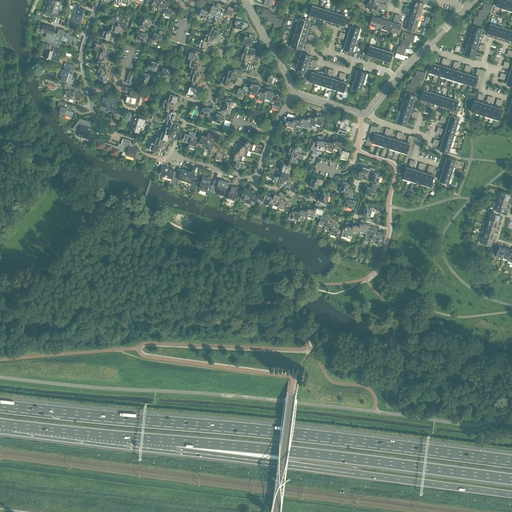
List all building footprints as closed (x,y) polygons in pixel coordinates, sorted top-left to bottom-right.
[(59,9),(61,0),(49,0),(49,2),(46,11),(48,11),(47,14),(59,18),(62,10),(59,9)] [(164,11),(166,7),(168,7),(169,6),(170,1),(167,0),(166,0),(166,3),(163,2),(160,2),(159,6),(158,9),(164,11)] [(422,9),(424,3),(422,2),(419,1),(416,0),(414,0),(412,0),(412,2),(413,3),(414,2),(415,3),(414,6),(422,9)] [(507,9),(510,0),(503,0),(502,7),(507,9)] [(377,10),(378,8),(379,8),(379,9),(381,9),(382,6),(368,2),(367,7),(374,9),(377,10)] [(82,24),(86,10),(79,8),(80,5),(74,3),(73,7),(76,8),(72,21),(82,24)] [(221,9),(221,7),(222,4),(219,3),(218,7),(212,5),(211,8),(210,13),(216,15),(218,10),(220,11),(221,9)] [(488,12),(490,13),(492,6),(484,3),(483,7),(483,10),(483,11),(488,12)] [(173,13),(174,11),(176,6),(172,5),(171,8),(168,7),(166,7),(164,11),(163,14),(170,16),(171,12),(173,13)] [(237,11),(238,6),(235,5),(234,8),(228,7),(227,9),(225,16),(232,18),(234,12),(236,13),(237,11)] [(211,8),(208,7),(207,10),(202,9),(202,7),(199,6),(197,11),(200,12),(199,16),(206,18),(207,14),(209,15),(210,13),(211,8)] [(316,17),(319,8),(312,6),(309,14),(307,21),(310,22),(311,16),(312,15),(316,17)] [(421,15),(422,9),(414,6),(413,10),(411,9),(412,9),(410,8),(409,11),(421,15)] [(223,16),(225,16),(227,9),(224,8),(223,12),(220,11),(218,10),(216,15),(215,18),(222,20),(223,16)] [(268,18),(269,12),(270,12),(270,10),(263,8),(261,14),(260,16),(264,17),(265,17),(268,18)] [(329,16),(331,12),(324,9),(320,21),(323,22),(323,20),(323,19),(326,20),(327,16),(329,16)] [(376,26),(378,18),(375,17),(377,10),(374,9),(372,16),(370,24),(370,25),(370,24),(376,26)] [(487,14),(488,12),(483,11),(483,10),(480,10),(478,14),(479,14),(478,17),(475,16),(486,19),(487,14)] [(419,20),(421,15),(409,11),(408,14),(410,14),(411,14),(410,18),(419,20)] [(274,22),(276,17),(277,15),(270,12),(269,12),(268,18),(267,21),(271,22),(271,21),(274,22)] [(331,25),(335,13),(331,12),(329,16),(327,16),(326,20),(330,21),(330,22),(329,22),(329,24),(331,25)] [(341,20),(342,15),(335,13),(331,25),(334,26),(335,24),(334,24),(335,22),(337,23),(338,19),(341,20)] [(123,21),(124,18),(119,16),(117,16),(117,15),(116,15),(115,15),(112,14),(111,16),(112,17),(110,23),(113,24),(117,25),(118,23),(119,20),(123,21)] [(150,24),(152,20),(147,18),(147,19),(145,18),(145,17),(140,15),(139,19),(140,19),(138,25),(141,26),(144,27),(145,28),(147,22),(150,24)] [(247,27),(248,23),(244,22),(239,20),(240,17),(236,15),(235,20),(235,23),(237,23),(235,27),(242,30),(243,26),(247,27)] [(345,24),(347,17),(347,16),(346,17),(342,15),(341,20),(338,19),(337,23),(342,24),(341,26),(348,28),(349,25),(345,24)] [(381,28),(385,16),(382,15),(381,17),(382,17),(382,19),(378,18),(376,26),(381,28)] [(191,33),(190,33),(192,26),(193,26),(193,24),(194,22),(189,20),(186,19),(177,16),(176,19),(175,21),(173,27),(173,29),(171,36),(171,35),(170,37),(170,40),(177,42),(179,43),(187,45),(187,43),(188,43),(188,41),(190,34),(191,33)] [(387,30),(390,21),(386,20),(387,19),(388,17),(385,16),(381,28),(387,30)] [(481,26),(483,19),(486,20),(486,19),(475,16),(474,20),(474,23),(473,23),(481,26)] [(283,19),(276,17),(274,22),(273,25),(277,26),(278,26),(281,27),(280,27),(281,27),(283,19)] [(309,24),(310,22),(307,21),(300,18),(300,19),(298,23),(312,27),(313,25),(311,24),(310,25),(309,24)] [(417,26),(419,20),(410,18),(409,21),(408,21),(408,20),(406,20),(405,22),(417,26)] [(393,32),(396,20),(394,19),(393,21),(393,22),(390,21),(387,30),(393,32)] [(399,34),(401,25),(398,24),(398,23),(399,23),(399,21),(396,20),(393,32),(398,33),(399,34)] [(415,32),(417,26),(405,22),(404,25),(406,26),(407,25),(408,26),(407,29),(415,32)] [(119,33),(120,27),(124,29),(125,25),(120,23),(120,24),(118,23),(117,25),(113,24),(111,30),(109,29),(109,30),(116,32),(119,33)] [(54,46),(57,33),(54,32),(55,28),(43,24),(43,25),(38,24),(36,32),(41,34),(42,31),(47,32),(46,37),(44,37),(43,40),(48,41),(47,43),(50,43),(49,45),(54,46)] [(495,31),(497,26),(490,24),(487,33),(486,36),(489,37),(490,35),(489,35),(490,33),(492,34),(493,30),(495,31)] [(358,34),(360,29),(360,28),(351,26),(349,25),(348,28),(349,28),(350,28),(349,32),(358,34)] [(146,42),(148,34),(143,33),(144,27),(141,26),(139,33),(138,35),(137,34),(136,39),(139,41),(139,40),(146,42)] [(481,32),(482,29),(482,28),(473,26),(472,32),(483,35),(484,32),(482,32),(481,32)] [(498,40),(502,28),(497,26),(495,31),(493,30),(492,34),(497,36),(496,37),(495,39),(498,40)] [(74,41),(73,45),(76,46),(79,39),(76,38),(76,36),(70,35),(71,33),(67,32),(66,33),(64,33),(65,30),(59,28),(54,46),(59,48),(61,40),(66,42),(67,39),(74,41)] [(217,36),(219,31),(211,28),(209,35),(214,36),(213,39),(215,39),(215,40),(220,41),(221,37),(217,36)] [(306,33),(307,31),(297,28),(295,32),(309,37),(310,34),(308,33),(308,34),(306,33)] [(507,34),(508,30),(502,28),(498,40),(501,40),(501,39),(501,38),(501,37),(504,38),(505,34),(507,34)] [(115,35),(116,32),(109,30),(108,32),(104,31),(102,37),(109,40),(111,34),(115,35)] [(162,39),(163,37),(165,32),(161,31),(160,34),(155,33),(155,32),(152,30),(150,35),(153,36),(152,40),(159,42),(158,43),(162,44),(163,39),(162,39)] [(356,40),(358,34),(349,32),(348,35),(347,35),(347,34),(345,34),(344,36),(356,40)] [(482,38),(483,35),(472,32),(470,37),(478,40),(479,37),(481,37),(480,38),(482,38)] [(414,38),(415,35),(407,33),(405,40),(410,42),(413,43),(414,39),(414,38)] [(212,42),(213,39),(214,36),(209,35),(206,34),(204,40),(209,41),(208,44),(210,45),(215,46),(216,43),(212,42)] [(251,44),(251,42),(252,39),(253,39),(254,36),(250,34),(249,37),(245,36),(243,43),(247,44),(246,46),(248,47),(253,48),(254,45),(251,44)] [(354,46),(356,40),(344,36),(343,39),(345,40),(345,39),(347,40),(346,43),(354,46)] [(303,43),(304,40),(294,37),(292,42),(306,46),(307,43),(305,42),(305,43),(303,43)] [(477,43),(478,40),(470,37),(468,43),(480,47),(481,44),(479,43),(479,44),(477,43)] [(207,47),(208,44),(209,41),(204,40),(201,39),(199,46),(200,46),(199,48),(201,48),(202,47),(203,47),(203,49),(205,50),(210,52),(211,48),(207,47)] [(409,49),(410,45),(409,45),(410,42),(405,40),(403,39),(400,46),(409,49)] [(103,49),(104,46),(107,47),(109,44),(104,42),(104,43),(102,42),(101,44),(97,43),(95,49),(98,50),(102,52),(103,49)] [(306,46),(292,42),(291,46),(301,50),(301,49),(302,47),(303,47),(303,48),(305,49),(306,46)] [(139,59),(141,53),(141,51),(142,48),(134,46),(135,46),(133,45),(133,46),(125,43),(124,46),(124,45),(124,47),(122,54),(121,54),(121,56),(119,62),(118,64),(118,66),(123,68),(126,69),(135,72),(136,69),(136,67),(138,61),(139,59)] [(352,51),(354,46),(346,43),(345,46),(343,46),(344,46),(342,45),(341,48),(344,49),(352,52),(353,51),(352,51)] [(479,50),(480,47),(468,43),(466,49),(475,52),(476,48),(477,49),(479,50)] [(59,55),(61,48),(59,48),(54,46),(49,45),(47,44),(45,49),(46,49),(43,57),(47,58),(48,59),(48,58),(59,62),(60,58),(58,57),(58,55),(59,55)] [(375,52),(376,48),(369,46),(370,46),(369,46),(366,54),(367,54),(366,58),(369,58),(369,57),(369,56),(369,55),(371,56),(373,52),(375,52)] [(405,51),(406,48),(408,49),(409,49),(400,46),(398,46),(396,53),(404,56),(405,51)] [(254,54),(256,49),(253,48),(248,47),(246,53),(250,55),(250,57),(252,57),(252,58),(257,59),(258,56),(254,54)] [(377,61),(381,50),(376,48),(375,52),(373,52),(371,56),(376,57),(376,59),(375,58),(374,60),(377,61)] [(103,59),(104,57),(105,54),(109,55),(110,51),(105,50),(103,49),(102,52),(98,50),(96,57),(99,58),(103,59)] [(474,55),(475,52),(466,49),(464,55),(473,58),(473,57),(476,58),(477,55),(475,55),(474,55)] [(201,56),(202,53),(197,51),(192,50),(191,52),(190,52),(189,52),(188,56),(189,56),(188,58),(191,59),(196,61),(197,58),(198,55),(201,56)] [(386,56),(388,52),(381,50),(377,61),(380,62),(381,60),(380,60),(380,59),(383,60),(384,55),(386,56)] [(246,53),(243,52),(241,59),(245,60),(244,62),(247,63),(251,64),(252,64),(253,61),(249,60),(250,57),(250,55),(246,53)] [(390,62),(393,53),(392,53),(388,52),(386,56),(384,55),(383,60),(387,61),(387,62),(386,62),(386,64),(389,65),(390,62)] [(309,59),(310,56),(310,55),(301,53),(299,59),(311,62),(312,59),(310,59),(309,59)] [(105,64),(106,61),(110,62),(111,58),(106,57),(104,57),(103,59),(99,58),(97,64),(100,65),(105,66),(105,64)] [(198,65),(199,62),(202,64),(203,60),(199,58),(198,59),(197,58),(196,61),(191,59),(189,65),(193,66),(197,68),(198,65)] [(156,70),(159,63),(152,61),(152,60),(149,59),(147,64),(148,65),(148,66),(146,73),(149,74),(151,69),(156,70)] [(310,65),(311,62),(299,59),(298,64),(306,67),(307,64),(309,64),(308,65),(310,65)] [(435,73),(437,65),(434,64),(434,63),(435,63),(436,61),(433,60),(432,63),(429,72),(435,73)] [(252,71),(254,65),(252,64),(251,64),(247,63),(245,69),(249,71),(248,73),(250,74),(255,75),(256,72),(252,71)] [(441,75),(444,64),(441,63),(441,65),(441,66),(437,65),(435,73),(441,75)] [(107,71),(107,68),(111,69),(112,66),(107,64),(105,64),(105,66),(100,65),(98,71),(101,72),(106,74),(107,71)] [(305,70),(306,67),(298,64),(296,70),(304,73),(311,75),(312,72),(305,70)] [(446,77),(449,69),(446,68),(446,66),(447,65),(444,64),(441,75),(446,77)] [(199,73),(200,70),(203,71),(205,67),(200,66),(198,65),(197,68),(193,66),(191,73),(194,74),(198,75),(199,73)] [(452,79),(456,67),(453,66),(452,68),(453,68),(452,70),(449,69),(446,77),(452,79)] [(72,79),(72,76),(73,74),(69,72),(71,68),(65,67),(64,69),(62,69),(61,73),(63,73),(61,80),(67,82),(66,85),(71,86),(72,83),(73,80),(72,79)] [(458,81),(460,72),(457,71),(457,70),(458,70),(458,68),(456,67),(452,79),(458,81)] [(171,75),(173,70),(170,69),(169,70),(163,68),(162,72),(159,71),(157,76),(161,77),(161,76),(166,77),(165,81),(169,82),(170,77),(171,75)] [(234,79),(236,74),(240,75),(241,71),(236,69),(236,70),(234,69),(233,71),(229,70),(227,76),(231,78),(234,79)] [(315,83),(319,71),(316,70),(315,72),(316,72),(315,73),(312,72),(311,75),(309,81),(315,83)] [(364,79),(366,73),(358,70),(357,71),(358,71),(356,74),(355,73),(353,72),(353,75),(364,79)] [(423,80),(425,73),(417,70),(416,74),(415,78),(421,79),(421,80),(423,80)] [(463,82),(467,71),(464,70),(464,72),(464,73),(460,72),(458,81),(463,82)] [(106,80),(107,77),(108,75),(112,77),(113,73),(109,71),(108,72),(107,71),(106,74),(101,72),(99,79),(103,80),(103,83),(107,84),(108,81),(106,80)] [(321,84),(323,76),(320,75),(320,74),(321,74),(321,72),(319,71),(315,83),(321,84)] [(469,84),(472,76),(468,75),(469,73),(469,74),(470,72),(467,71),(463,82),(469,84)] [(149,80),(149,78),(150,74),(149,74),(146,73),(143,72),(141,78),(140,78),(139,81),(144,83),(144,82),(146,83),(151,84),(152,81),(149,80)] [(274,84),(277,77),(272,76),(273,74),(271,73),(266,72),(265,75),(269,76),(267,82),(274,84)] [(199,82),(200,80),(201,77),(205,78),(206,74),(201,73),(199,73),(198,75),(194,74),(192,80),(195,81),(199,82)] [(478,78),(479,75),(479,74),(476,73),(475,75),(476,75),(475,77),(472,76),(469,84),(475,86),(476,84),(477,81),(478,78)] [(326,86),(330,75),(327,74),(327,76),(327,77),(323,76),(321,84),(326,86)] [(230,82),(231,78),(227,76),(224,75),(222,82),(221,81),(220,84),(225,86),(227,87),(227,86),(232,88),(233,84),(230,83),(230,82)] [(332,88),(335,80),(331,78),(332,77),(333,75),(330,75),(326,86),(332,88)] [(362,85),(364,80),(364,79),(353,75),(352,78),(354,79),(354,78),(355,79),(354,82),(362,85)] [(338,90),(342,78),(339,77),(338,79),(339,79),(338,81),(335,80),(332,88),(338,90)] [(418,87),(421,80),(421,79),(415,78),(413,77),(411,81),(412,81),(411,84),(418,87)] [(349,87),(350,84),(346,83),(343,82),(343,81),(344,81),(344,79),(342,78),(338,90),(344,92),(343,92),(344,92),(346,86),(349,87)] [(257,93),(259,87),(259,86),(254,84),(255,80),(251,79),(250,84),(250,86),(252,87),(250,94),(256,96),(257,94),(257,93)] [(201,90),(202,84),(206,85),(207,82),(202,80),(202,81),(200,80),(199,82),(195,81),(193,87),(197,89),(201,90)] [(361,90),(362,85),(354,82),(353,85),(352,85),(350,84),(349,87),(352,88),(361,91),(361,90)] [(414,93),(416,86),(418,87),(411,84),(408,83),(407,87),(406,90),(414,93)] [(78,101),(81,93),(77,91),(78,88),(71,86),(66,85),(65,88),(70,90),(68,97),(78,101)] [(196,94),(197,89),(193,87),(190,86),(188,93),(187,92),(186,95),(191,97),(192,97),(193,97),(198,99),(199,95),(196,94)] [(246,94),(247,92),(249,87),(245,86),(244,90),(239,88),(236,96),(243,98),(244,94),(246,94)] [(273,95),(274,92),(269,90),(270,87),(266,86),(265,90),(265,91),(264,92),(264,93),(267,93),(265,98),(264,101),(270,102),(271,100),(273,95)] [(265,98),(267,93),(264,93),(264,92),(261,92),(262,88),(259,87),(257,93),(257,94),(259,95),(258,99),(264,101),(265,98)] [(125,95),(123,103),(126,104),(126,105),(133,107),(136,108),(137,105),(138,105),(142,93),(137,92),(132,90),(130,96),(125,95)] [(428,97),(430,92),(423,90),(420,99),(420,102),(422,103),(423,101),(422,101),(423,100),(425,100),(427,96),(428,97)] [(431,106),(435,94),(430,92),(428,97),(427,96),(425,100),(430,102),(429,103),(428,105),(431,106)] [(414,99),(415,96),(415,95),(406,93),(404,99),(416,102),(417,100),(415,99),(414,99)] [(176,102),(178,96),(170,94),(168,100),(173,102),(172,104),(174,105),(179,107),(180,103),(176,102)] [(440,100),(441,96),(435,94),(431,106),(434,107),(435,105),(434,104),(434,103),(437,104),(438,100),(440,100)] [(278,109),(281,101),(275,99),(277,96),(273,95),(271,100),(270,102),(271,102),(273,103),(272,107),(278,109)] [(443,109),(446,98),(441,96),(440,100),(438,100),(437,104),(441,105),(441,107),(440,106),(440,108),(443,109)] [(125,110),(117,108),(120,101),(111,98),(111,100),(103,97),(101,105),(106,107),(106,109),(116,112),(117,112),(117,115),(123,117),(125,110)] [(452,104),(453,100),(446,98),(443,109),(445,110),(446,108),(445,108),(446,107),(448,108),(450,103),(452,104)] [(476,112),(480,99),(477,98),(476,100),(477,100),(477,101),(474,101),(474,100),(471,111),(476,112)] [(171,107),(172,104),(173,102),(168,100),(165,99),(163,106),(167,107),(166,110),(169,110),(173,112),(175,108),(171,107)] [(415,105),(416,102),(404,99),(403,104),(411,107),(412,104),(413,104),(413,105),(415,105)] [(230,112),(232,106),(233,106),(234,103),(229,101),(228,102),(226,101),(227,101),(222,100),(221,103),(224,104),(222,110),(223,110),(227,111),(230,112)] [(455,110),(458,101),(453,100),(452,104),(450,103),(448,108),(453,109),(451,115),(453,116),(455,110)] [(71,111),(72,105),(59,101),(58,106),(61,107),(59,112),(60,112),(59,116),(64,118),(65,116),(65,115),(72,117),(74,112),(71,111)] [(485,115),(489,102),(486,101),(486,103),(486,104),(484,103),(480,114),(485,115)] [(214,113),(215,108),(212,107),(212,108),(207,107),(208,103),(204,102),(202,107),(203,107),(202,109),(201,109),(200,114),(203,115),(203,114),(210,116),(211,112),(214,113)] [(410,110),(411,107),(403,104),(401,110),(413,114),(413,111),(412,110),(411,111),(410,110)] [(494,118),(498,105),(495,104),(495,106),(495,107),(493,106),(490,117),(494,118)] [(499,120),(501,112),(502,109),(499,108),(500,107),(501,107),(501,105),(498,105),(494,118),(499,119),(499,120)] [(511,107),(510,107),(508,112),(507,111),(502,109),(501,112),(508,114),(511,115),(511,107)] [(174,118),(175,116),(176,112),(173,112),(169,110),(167,117),(171,118),(170,120),(172,121),(177,123),(178,119),(174,118)] [(225,120),(224,119),(225,118),(227,111),(223,110),(222,115),(216,114),(214,121),(220,123),(220,124),(224,125),(225,120)] [(408,119),(409,115),(410,116),(412,117),(413,114),(401,110),(399,116),(408,119)] [(322,125),(324,118),(319,116),(320,112),(316,111),(315,116),(314,118),(317,119),(315,123),(322,125)] [(255,129),(257,124),(259,119),(256,118),(254,117),(254,118),(248,116),(248,115),(246,115),(240,113),(238,112),(238,113),(235,112),(233,119),(232,121),(230,129),(233,130),(234,130),(241,132),(243,133),(249,135),(251,135),(253,136),(255,129)] [(315,116),(312,115),(313,114),(309,112),(307,117),(308,117),(307,119),(309,120),(308,124),(314,126),(315,123),(317,119),(314,118),(315,116)] [(307,119),(304,118),(305,115),(302,114),(300,118),(300,119),(300,121),(302,121),(301,126),(307,128),(308,124),(309,120),(307,119)] [(300,118),(299,117),(298,119),(297,118),(298,116),(294,115),(293,120),(292,122),(295,123),(293,127),(294,127),(293,130),(298,131),(299,129),(300,130),(301,126),(302,121),(300,121),(300,119),(300,118)] [(457,124),(459,118),(453,116),(451,115),(450,115),(450,116),(449,119),(448,118),(446,117),(445,120),(457,124)] [(150,126),(152,118),(147,117),(146,120),(133,116),(131,123),(133,124),(131,130),(138,132),(141,124),(143,125),(143,124),(150,126)] [(292,122),(290,121),(291,117),(287,116),(285,121),(286,121),(285,123),(287,124),(286,128),(293,130),(294,127),(293,127),(295,123),(292,122)] [(406,122),(408,119),(399,116),(397,122),(406,125),(406,124),(409,125),(410,122),(408,122),(406,122)] [(344,125),(345,122),(349,123),(350,120),(345,118),(345,119),(343,118),(342,120),(338,119),(336,125),(339,126),(344,128),(344,125)] [(80,119),(73,127),(79,129),(77,136),(91,140),(93,133),(90,132),(91,127),(89,126),(90,122),(80,119)] [(455,130),(457,124),(445,120),(445,123),(446,124),(447,123),(448,124),(447,127),(455,130)] [(180,123),(177,123),(172,121),(170,127),(175,129),(174,131),(176,132),(180,134),(182,130),(178,129),(180,123)] [(345,135),(347,130),(350,131),(351,127),(346,125),(346,126),(344,125),(344,128),(339,126),(337,133),(345,135)] [(173,134),(174,131),(175,129),(170,127),(167,126),(165,133),(169,134),(169,137),(171,137),(170,137),(175,139),(176,135),(173,134)] [(454,135),(455,130),(447,127),(446,130),(445,130),(445,129),(443,129),(442,132),(454,135)] [(378,144),(381,135),(377,134),(378,133),(379,131),(376,130),(375,133),(374,136),(373,138),(372,141),(372,142),(378,144)] [(193,139),(194,137),(195,133),(192,131),(191,135),(185,133),(183,141),(189,143),(191,139),(193,139)] [(169,134),(165,133),(162,132),(160,138),(164,139),(164,142),(165,142),(165,143),(170,144),(171,141),(168,139),(169,137),(169,134)] [(452,141),(454,135),(442,132),(441,135),(443,135),(444,135),(443,138),(452,141)] [(207,140),(209,141),(210,139),(212,134),(208,133),(207,137),(202,135),(201,138),(199,145),(200,145),(200,146),(205,148),(207,140)] [(384,146),(387,134),(385,133),(384,135),(384,136),(381,135),(378,144),(384,146)] [(389,147),(392,139),(389,138),(389,137),(390,137),(390,135),(387,134),(384,146),(389,147)] [(326,142),(321,140),(322,137),(318,136),(317,140),(317,141),(316,143),(318,143),(317,148),(324,150),(324,148),(326,142)] [(342,145),(342,143),(337,141),(338,137),(334,136),(333,141),(333,143),(335,144),(334,148),(340,150),(341,145),(342,145)] [(164,139),(160,138),(157,137),(155,143),(159,145),(158,147),(160,148),(161,148),(165,150),(166,146),(163,145),(164,142),(164,139)] [(199,145),(201,138),(197,137),(196,140),(193,139),(191,139),(189,143),(188,146),(195,148),(196,144),(199,145)] [(333,143),(330,142),(331,139),(327,137),(326,142),(324,148),(326,148),(326,149),(333,151),(334,148),(335,144),(333,143)] [(395,149),(399,138),(396,137),(395,139),(396,139),(395,140),(392,139),(389,147),(395,149)] [(212,145),(215,146),(215,144),(216,144),(217,139),(213,138),(212,142),(209,141),(207,140),(205,148),(204,150),(205,151),(210,153),(212,145)] [(251,151),(253,144),(249,143),(250,141),(248,140),(243,138),(242,142),(245,143),(245,146),(244,148),(248,150),(251,151)] [(401,151),(404,143),(400,141),(401,140),(402,139),(399,138),(395,149),(401,151)] [(450,147),(452,141),(443,138),(442,142),(441,141),(439,140),(438,143),(450,147)] [(121,144),(125,145),(123,151),(127,153),(126,155),(135,157),(140,159),(142,155),(139,154),(139,151),(136,151),(137,148),(132,146),(133,144),(132,144),(131,143),(130,143),(130,142),(131,141),(123,139),(121,143),(121,144)] [(410,145),(410,142),(411,141),(407,140),(407,142),(407,144),(404,143),(401,151),(407,153),(408,150),(409,147),(410,145)] [(123,152),(123,151),(125,145),(121,144),(119,143),(118,146),(104,142),(104,143),(98,141),(96,147),(103,149),(103,148),(105,148),(105,149),(110,151),(110,150),(112,150),(110,154),(117,156),(119,151),(123,152)] [(160,151),(161,148),(160,148),(158,147),(159,145),(155,143),(152,142),(150,149),(154,150),(153,152),(155,153),(155,155),(155,154),(158,155),(157,156),(159,156),(160,156),(162,156),(164,152),(160,151)] [(220,151),(221,149),(222,144),(219,143),(218,147),(215,146),(212,145),(210,153),(216,155),(218,150),(220,151)] [(448,153),(450,147),(438,143),(437,146),(439,147),(439,146),(441,147),(440,150),(448,153)] [(246,156),(248,150),(244,148),(245,146),(243,145),(238,144),(237,147),(240,148),(239,151),(239,154),(243,155),(246,156)] [(347,159),(349,152),(344,150),(345,146),(342,145),(341,145),(340,150),(339,152),(342,153),(340,157),(347,159)] [(296,156),(297,153),(298,150),(301,151),(302,148),(298,146),(297,146),(295,146),(295,148),(290,147),(288,153),(291,154),(296,156)] [(225,157),(226,154),(228,150),(224,148),(223,152),(220,151),(218,150),(216,155),(215,158),(222,160),(223,156),(225,157)] [(241,161),(243,155),(239,154),(239,151),(237,151),(238,150),(233,149),(232,153),(235,154),(234,159),(237,160),(241,161)] [(297,163),(299,157),(302,159),(304,155),(299,153),(299,154),(297,153),(296,156),(291,154),(290,161),(297,163)] [(453,167),(455,160),(447,157),(444,156),(443,159),(445,160),(445,159),(446,160),(445,162),(450,164),(449,166),(453,167)] [(339,174),(340,171),(342,164),(339,164),(339,163),(338,163),(337,163),(331,161),(329,160),(329,161),(323,158),(321,158),(319,157),(316,165),(315,166),(316,167),(315,168),(313,174),(315,175),(317,176),(317,175),(324,177),(324,178),(326,178),(332,180),(334,181),(334,180),(336,181),(339,174)] [(244,162),(241,161),(237,160),(235,165),(232,164),(230,168),(235,169),(237,170),(238,167),(242,169),(244,162)] [(452,172),(453,167),(449,166),(450,164),(445,162),(444,167),(443,166),(441,165),(440,168),(452,172)] [(289,172),(291,167),(294,168),(296,165),(291,163),(288,163),(288,165),(284,164),(281,170),(289,173),(289,172)] [(368,174),(370,169),(363,167),(363,166),(360,165),(359,170),(359,171),(359,173),(359,172),(357,177),(361,178),(362,175),(367,176),(368,174)] [(408,179),(412,166),(409,165),(408,167),(409,167),(408,168),(406,167),(403,178),(408,179)] [(177,174),(177,172),(174,171),(174,170),(162,166),(160,171),(160,173),(159,175),(171,179),(170,183),(173,184),(177,174)] [(381,177),(382,174),(377,172),(376,173),(374,173),(375,172),(372,171),(373,168),(370,167),(370,169),(368,174),(372,176),(371,181),(374,182),(378,183),(380,177),(381,177)] [(417,182),(421,168),(418,168),(417,169),(418,170),(418,171),(415,170),(412,180),(417,182)] [(450,178),(452,172),(440,168),(439,171),(441,172),(441,171),(443,171),(442,174),(446,175),(445,177),(450,178)] [(185,181),(188,171),(181,169),(180,175),(177,174),(173,184),(177,186),(179,182),(180,183),(181,179),(185,181)] [(288,178),(290,173),(289,172),(289,173),(281,170),(280,170),(278,176),(285,178),(284,180),(286,181),(289,182),(291,183),(292,179),(288,178)] [(426,185),(430,171),(427,170),(427,172),(427,174),(424,173),(421,183),(426,185)] [(196,180),(193,179),(195,173),(188,171),(185,181),(189,182),(188,185),(190,186),(189,189),(193,190),(197,178),(196,180)] [(431,186),(433,179),(434,176),(431,175),(432,174),(433,172),(430,171),(426,185),(430,186),(431,186)] [(448,183),(450,178),(445,177),(446,175),(442,174),(440,178),(439,178),(434,176),(433,179),(440,181),(439,181),(448,183)] [(286,181),(284,180),(285,178),(278,176),(277,175),(275,182),(280,183),(279,186),(281,186),(281,187),(286,188),(287,185),(288,185),(289,182),(286,181)] [(317,188),(319,183),(322,184),(324,180),(319,178),(319,179),(317,178),(317,177),(312,176),(311,179),(312,179),(310,186),(317,188)] [(209,184),(210,179),(202,177),(199,187),(200,188),(200,190),(206,192),(206,193),(208,193),(207,196),(209,196),(212,185),(213,185),(212,185),(209,184)] [(224,196),(227,186),(229,186),(230,182),(220,179),(219,179),(217,179),(217,180),(214,179),(213,185),(212,185),(217,187),(215,193),(221,194),(221,195),(224,196)] [(348,189),(349,183),(342,181),(340,187),(339,187),(338,191),(343,192),(343,191),(345,192),(348,193),(352,194),(353,190),(348,189)] [(375,192),(376,190),(378,183),(374,182),(373,188),(367,186),(368,185),(364,184),(363,189),(366,190),(365,194),(371,196),(374,198),(376,193),(375,192)] [(238,196),(241,188),(235,186),(235,187),(231,186),(227,199),(228,198),(234,200),(233,201),(234,201),(236,194),(239,195),(238,196)] [(254,205),(257,196),(253,195),(250,194),(251,190),(244,188),(241,197),(245,198),(244,202),(254,205)] [(327,202),(329,196),(330,196),(331,193),(326,191),(325,192),(323,192),(324,191),(319,190),(317,194),(321,195),(319,200),(327,202)] [(508,200),(510,194),(499,190),(497,196),(495,195),(495,196),(508,200)] [(273,201),(275,194),(271,192),(270,196),(265,194),(265,193),(262,192),(261,197),(264,198),(263,202),(269,204),(270,200),(273,201)] [(280,199),(282,200),(283,198),(285,193),(281,192),(280,196),(275,194),(273,201),(272,202),(279,204),(280,199)] [(353,209),(356,201),(350,199),(352,194),(348,193),(346,199),(346,200),(346,201),(345,201),(343,206),(347,207),(353,209)] [(506,206),(508,200),(495,196),(497,197),(495,203),(506,206)] [(289,205),(288,205),(288,203),(289,203),(290,198),(287,197),(285,201),(282,200),(280,199),(279,204),(278,207),(284,209),(284,210),(288,211),(289,205)] [(321,217),(321,215),(323,209),(318,207),(319,204),(315,203),(314,208),(314,210),(316,210),(315,215),(321,217)] [(504,212),(506,206),(495,203),(493,208),(491,208),(504,212)] [(316,210),(314,210),(311,209),(312,205),(308,204),(307,209),(306,211),(309,212),(307,216),(314,218),(315,215),(316,210)] [(370,217),(372,211),(373,208),(368,206),(368,207),(366,206),(360,204),(359,208),(364,209),(362,215),(370,217)] [(307,216),(309,212),(306,211),(303,210),(305,206),(301,205),(299,210),(300,210),(299,212),(302,213),(300,217),(306,219),(307,216)] [(302,213),(299,212),(296,211),(297,207),(294,206),(292,211),(292,213),(290,213),(289,218),(292,219),(292,218),(299,220),(300,217),(302,213)] [(498,221),(500,215),(489,212),(491,213),(489,219),(498,221)] [(329,221),(330,219),(330,220),(332,215),(328,214),(327,217),(321,215),(321,217),(319,223),(325,225),(327,221),(329,221)] [(331,230),(332,226),(334,227),(335,225),(337,220),(333,219),(332,222),(329,221),(327,221),(325,225),(324,228),(331,230)] [(368,229),(369,226),(369,225),(364,224),(365,220),(361,219),(359,224),(360,224),(359,226),(361,227),(360,231),(366,233),(368,229)] [(496,227),(498,221),(489,219),(487,224),(485,224),(496,227)] [(360,231),(361,227),(359,226),(356,225),(357,221),(354,220),(352,225),(353,225),(352,227),(354,228),(353,232),(359,234),(360,231)] [(353,232),(354,228),(352,227),(349,226),(350,222),(346,221),(345,226),(345,228),(343,228),(341,235),(347,237),(348,234),(352,235),(353,232)] [(339,238),(341,232),(342,230),(341,230),(342,225),(338,224),(337,227),(334,227),(332,226),(331,230),(330,233),(336,235),(335,237),(339,238)] [(495,234),(496,227),(485,224),(487,225),(485,231),(495,234)] [(376,233),(377,231),(378,228),(374,227),(374,228),(369,226),(368,229),(366,233),(365,236),(372,238),(373,234),(375,234),(376,232),(376,233)] [(493,239),(495,234),(485,231),(484,236),(482,236),(481,236),(493,239)] [(381,240),(382,238),(383,233),(379,232),(378,235),(375,234),(373,234),(372,238),(371,241),(377,243),(377,244),(381,245),(381,244),(382,244),(382,243),(383,240),(381,240)] [(491,246),(493,239),(481,236),(483,237),(481,243),(491,246)] [(501,259),(505,248),(499,246),(495,257),(496,257),(497,255),(502,257),(501,259)] [(508,261),(511,250),(505,248),(501,259),(502,259),(503,257),(508,259),(507,261),(508,261)]
